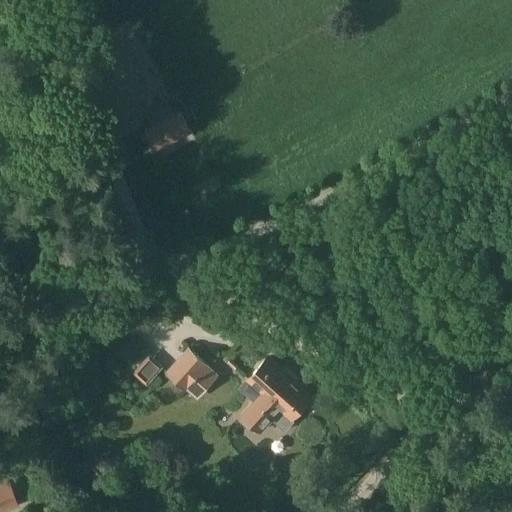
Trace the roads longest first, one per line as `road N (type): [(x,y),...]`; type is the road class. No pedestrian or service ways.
road 1 (unclassified): [(157,266),(511,98)]
road 2 (unclassified): [(429,421),(157,266)]
road 3 (unclassified): [(157,266),(125,213),(48,0)]
road 4 (track): [(157,266),(0,327)]
road 5 (unclassified): [(340,511),(429,421)]
